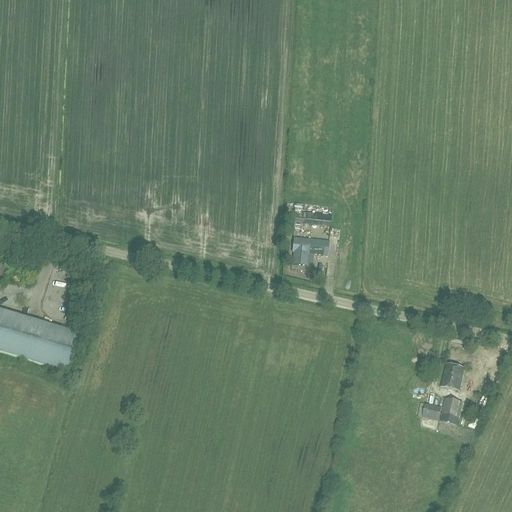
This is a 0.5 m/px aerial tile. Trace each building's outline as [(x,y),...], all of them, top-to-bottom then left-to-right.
[(328,257),(330,243),(294,239),(292,253),(294,253),(293,265),(307,266),(308,254),(328,257)] [(40,308),(44,297),(39,295),(35,306),(40,308)] [(0,352),(69,374),(81,336),(0,311),(0,352)] [(459,392),(464,369),(446,365),(441,388),(459,392)] [(462,403),(445,399),(440,422),(457,426),(462,403)] [(422,419),(438,422),(441,408),(425,405),(422,419)]
